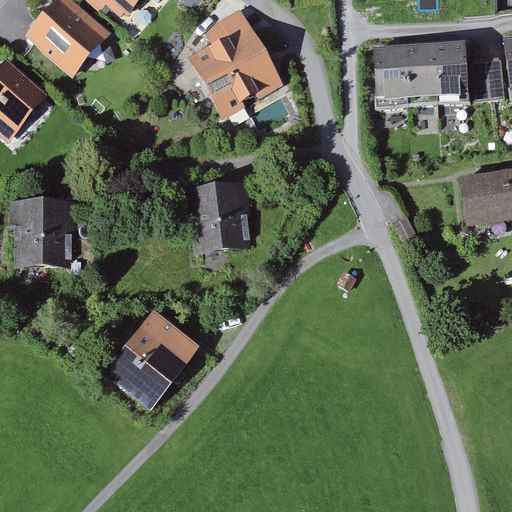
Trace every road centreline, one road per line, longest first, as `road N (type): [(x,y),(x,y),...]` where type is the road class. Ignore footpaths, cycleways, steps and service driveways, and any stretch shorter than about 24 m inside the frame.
road 1 (residential): [(470,511),(401,281),(348,170)]
road 2 (residential): [(332,148),(296,144),(89,183)]
road 3 (residential): [(338,0),(348,170)]
road 4 (residential): [(332,148),(319,73),(265,0)]
